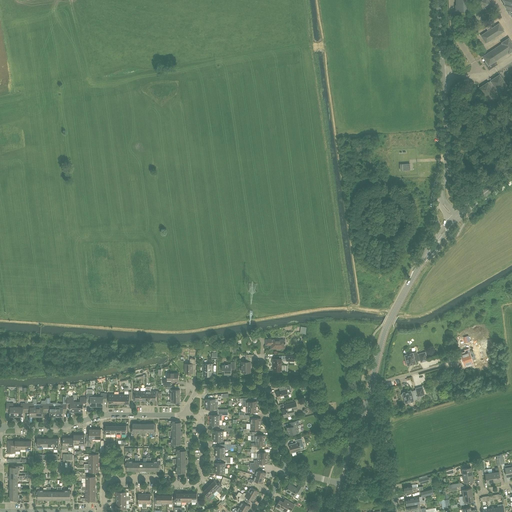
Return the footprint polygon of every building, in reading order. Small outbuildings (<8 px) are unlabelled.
[(456,0),(457,5),(456,5),(456,11),(471,11),(470,0),(456,0)] [(488,0),(483,0),(480,2),(485,9),(492,5),(488,0)] [(511,17),(511,0),(502,0),(505,4),(503,5),(511,17)] [(470,25),(483,16),(484,15),(481,12),(468,21),(470,25)] [(486,45),(505,32),(499,23),(492,28),(490,25),(486,28),(488,31),(480,36),(486,45)] [(501,43),(502,44),(482,57),(487,64),(486,65),(489,70),(496,65),(494,63),(508,53),(509,54),(511,51),(511,42),(509,38),(501,43)] [(478,88),(479,90),(484,96),(489,104),(510,90),(500,74),(490,81),(490,82),(489,83),(489,82),(478,88)] [(285,349),(285,340),(266,340),(266,345),(273,345),(273,349),(285,349)] [(472,345),(476,355),(483,352),(478,342),(472,345)] [(466,353),(461,355),(465,365),(473,362),(471,357),(473,356),(475,356),(473,351),(473,352),(470,353),(469,350),(466,351),(466,353)] [(415,361),(420,359),(421,362),(427,360),(425,352),(419,354),(417,355),(417,353),(413,354),(413,353),(405,355),(406,360),(405,362),(405,364),(407,364),(408,364),(408,365),(416,363),(415,361)] [(253,366),(254,355),(246,355),(246,362),(242,362),(242,372),(250,372),(250,368),(252,366),(253,366)] [(195,365),(195,359),(190,359),(190,364),(185,364),(185,373),(193,373),(193,365),(195,365)] [(273,371),(281,371),(281,372),(286,372),(286,365),(282,365),(282,359),(273,359),(273,371)] [(235,369),(235,362),(231,362),(231,364),(224,364),(224,366),(222,365),(222,370),(224,370),(224,374),(231,375),(231,369),(235,369)] [(212,376),(212,364),(203,364),(203,376),(212,376)] [(178,381),(178,373),(167,373),(167,380),(163,380),(163,385),(171,385),(171,381),(178,381)] [(427,377),(422,378),(422,375),(416,377),(418,386),(428,383),(427,377)] [(291,388),(290,385),(284,386),(285,390),(276,392),(278,399),(288,396),(288,393),(292,392),(291,388)] [(180,396),(180,389),(174,389),(174,386),(167,386),(167,389),(171,389),(171,396),(180,396)] [(402,397),(403,397),(404,397),(406,402),(413,400),(417,399),(416,396),(418,396),(424,395),(422,387),(416,389),(416,390),(411,392),(411,390),(403,392),(403,393),(402,393),(402,395),(402,397)] [(87,402),(90,402),(90,406),(97,406),(97,397),(93,397),(93,390),(87,390),(87,397),(87,402)] [(101,397),(97,397),(97,406),(103,406),(103,400),(107,400),(107,394),(101,394),(101,397)] [(180,402),(180,396),(171,396),(171,402),(167,402),(167,405),(173,405),(173,402),(180,402)] [(67,407),(70,407),(70,412),(77,412),(77,402),(74,402),(74,397),(67,397),(67,404),(67,407)] [(83,407),(87,407),(87,402),(87,397),(81,397),(81,402),(77,402),(77,412),(83,412),(83,407)] [(243,407),(246,407),(256,407),(256,401),(249,401),(249,398),(240,398),(240,401),(243,403),(243,407)] [(7,412),(10,412),(10,416),(17,416),(17,407),(13,407),(13,403),(7,403),(7,412)] [(27,412),(27,410),(27,403),(21,403),(21,407),(17,407),(17,416),(23,416),(23,412),(27,412)] [(27,412),(30,412),(30,416),(37,416),(37,407),(34,407),(34,403),(27,403),(27,410),(27,412)] [(50,412),(50,416),(57,416),(57,403),(53,403),(53,404),(47,404),(47,412),(50,412)] [(63,413),(67,413),(67,407),(67,404),(61,404),(58,403),(57,403),(57,416),(63,416),(63,413)] [(286,409),(282,410),(284,418),(288,417),(289,419),(293,418),(292,416),(295,415),(294,412),(293,410),(293,408),(296,407),(295,403),(288,405),(289,408),(286,409)] [(37,416),(43,416),(43,412),(47,412),(47,404),(37,404),(37,407),(37,416)] [(209,415),(209,420),(219,420),(222,420),(222,415),(228,415),(228,412),(218,412),(218,415),(209,415)] [(301,432),(300,429),(298,429),(297,424),(299,424),(298,421),(290,423),(291,426),(290,427),(287,428),(289,435),(301,432)] [(265,441),(265,435),(257,435),(257,432),(251,432),(250,432),(250,435),(251,435),(251,441),(255,441),(265,441)] [(303,444),(302,439),(296,440),(297,443),(289,445),(291,452),(301,450),(300,444),(303,444)] [(251,449),(254,449),(257,449),(257,446),(265,446),(265,441),(255,441),(255,443),(251,443),(251,449)] [(236,444),(231,444),(225,444),(225,447),(215,447),(215,452),(225,452),(225,449),(230,449),(230,447),(236,447),(236,444)] [(260,449),(257,449),(254,449),(254,452),(254,455),(254,458),(257,458),(268,458),(268,452),(260,452),(260,449)] [(215,457),(224,457),(224,460),(226,460),(228,460),(231,460),(233,460),(233,458),(231,458),(231,457),(225,457),(225,452),(215,452),(215,457)] [(268,463),(268,458),(257,458),(257,460),(254,460),(254,463),(250,462),(250,466),(253,466),(259,467),(260,463),(268,463)] [(259,470),(259,467),(253,466),(250,466),(250,468),(253,469),(252,472),(255,473),(255,475),(264,478),(266,473),(259,470)] [(462,469),(463,476),(472,474),(471,468),(462,469)] [(496,472),(492,473),(494,482),(501,481),(499,468),(495,468),(496,472)] [(487,483),(494,482),(492,473),(492,469),(488,470),(488,469),(485,470),(487,483)] [(473,481),(472,474),(463,476),(465,483),(473,481)] [(263,483),(264,478),(255,475),(253,480),(250,479),(249,480),(248,479),(247,481),(248,482),(254,484),(255,481),(263,483)] [(219,482),(218,484),(214,480),(210,483),(219,492),(222,490),(222,488),(220,487),(222,485),(219,482)] [(252,488),(254,484),(248,482),(247,485),(250,487),(247,491),(256,496),(259,492),(252,488)] [(210,483),(206,487),(213,494),(215,496),(219,492),(210,483)] [(300,494),(304,487),(300,484),(297,488),(289,484),(285,491),(295,497),(297,493),(300,494)] [(205,498),(209,502),(212,500),(210,498),(213,494),(206,487),(203,491),(207,495),(205,498)] [(432,488),(421,491),(423,497),(433,494),(432,488)] [(254,501),(256,496),(247,491),(246,493),(245,492),(244,493),(243,494),(239,492),(237,495),(240,497),(245,500),(247,497),(254,501)] [(200,506),(200,499),(197,498),(197,492),(192,492),(192,502),(197,502),(197,506),(200,506)] [(461,503),(465,502),(473,501),(472,495),(464,496),(464,499),(460,499),(461,503)] [(244,502),(245,500),(240,497),(238,499),(239,500),(238,502),(239,503),(240,503),(239,506),(248,511),(251,506),(244,502)] [(419,497),(406,499),(407,506),(420,504),(419,497)] [(291,510),(295,505),(287,501),(286,503),(280,500),(276,507),(284,511),(285,511),(288,508),(291,510)]
